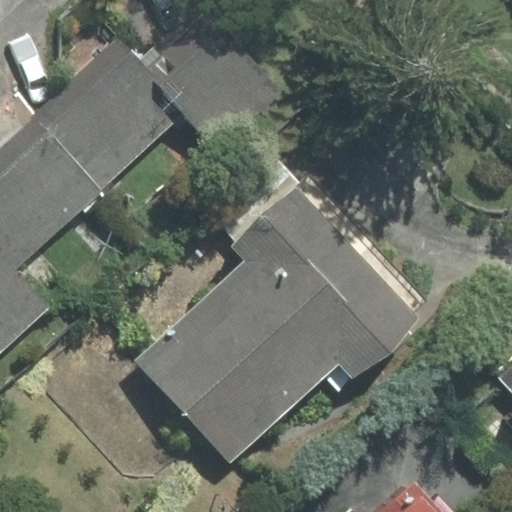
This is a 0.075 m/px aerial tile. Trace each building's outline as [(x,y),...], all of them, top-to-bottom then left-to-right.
[(118,38),(32,118),(102,191),(188,111),(222,148),(286,89),(213,11),(148,71),(118,38)] [(102,191),(32,118),(0,148),(0,353),(49,309),(14,270),(102,191)] [(243,261),(137,359),(231,459),(326,372),(340,387),(417,315),(413,311),(425,301),(307,175),(230,247),(243,261)] [(511,359),(494,376),(511,396),(511,404),(501,415),(511,427),(511,359)] [(443,511),(416,482),(382,511),(443,511)]
